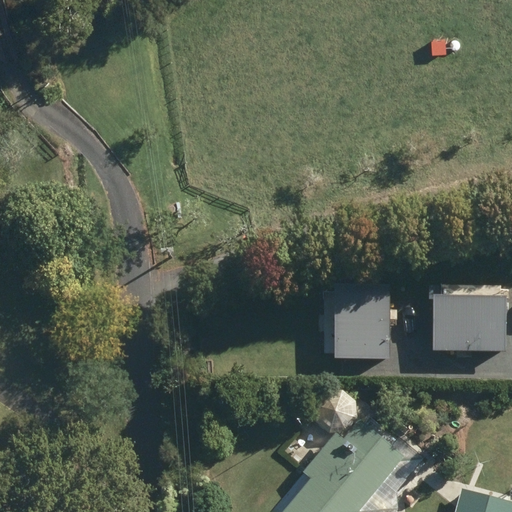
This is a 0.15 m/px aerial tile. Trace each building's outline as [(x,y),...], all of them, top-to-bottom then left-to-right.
[(429,41),(430,55),(443,55),(443,40),(429,41)] [(335,357),(389,358),(391,282),(336,281),(335,357)] [(505,351),(506,295),(433,294),(432,350),(505,351)] [(323,395),(312,408),(314,425),(327,435),(343,434),(354,421),(352,404),(339,393),(323,395)] [(308,482),(283,511),(395,511),(394,494),(421,462),(393,439),(387,447),(357,422),(341,441),(334,435),(301,476),(308,482)] [(511,432),(486,428),(484,446),(508,450),(511,432)] [(511,511),(511,505),(459,492),(453,511),(511,511)]
